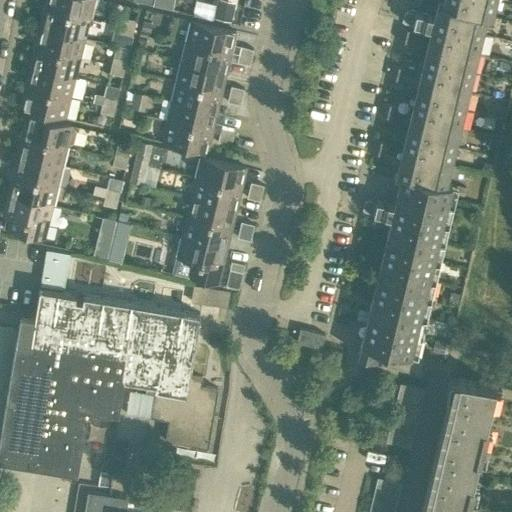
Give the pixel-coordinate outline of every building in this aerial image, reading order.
[(43,1),(42,6),(89,17),(92,0),(46,0),(46,2),(43,1)] [(360,340),(357,353),(375,357),(374,363),(419,373),(423,356),(411,353),(452,184),(446,183),(487,15),(492,16),(495,0),(448,0),(447,3),(442,2),(438,16),(406,8),(403,21),(435,28),(401,173),(406,174),(399,202),(383,198),(382,201),(367,197),(364,210),(379,213),(378,220),(394,224),(366,342),(360,340)] [(218,3),(214,18),(230,22),(234,7),(218,3)] [(44,12),(40,26),(84,37),(89,17),(42,6),(41,11),(44,12)] [(126,18),(124,26),(134,28),(135,21),(126,18)] [(140,28),(140,30),(149,32),(152,22),(142,20),(140,28)] [(191,20),(186,41),(230,51),(235,31),(191,20)] [(34,41),(33,46),(79,57),(84,37),(40,26),(36,41),(34,41)] [(124,26),(123,34),(132,36),(134,28),(124,26)] [(402,27),(399,40),(409,42),(412,29),(402,27)] [(186,41),(181,60),(226,71),(230,51),(186,41)] [(240,45),(238,53),(251,56),(253,48),(240,45)] [(34,51),(31,66),(75,76),(79,57),(33,46),(32,51),(34,51)] [(238,53),(236,61),(250,64),(251,56),(238,53)] [(117,58),(115,66),(124,67),(126,60),(117,58)] [(181,60),(177,80),(221,91),(226,71),(181,60)] [(393,64),(389,77),(400,79),(403,67),(393,64)] [(25,81),(24,86),(70,97),(75,76),(31,66),(27,81),(25,81)] [(115,66),(113,74),(122,76),(124,67),(115,66)] [(177,80),(172,100),(216,111),(221,91),(177,80)] [(231,85),(229,93),(242,96),(244,88),(231,85)] [(25,91),(21,107),(65,117),(70,97),(24,86),(22,91),(25,91)] [(229,93),(227,101),(240,104),(242,96),(229,93)] [(108,97),(106,105),(115,108),(117,99),(108,97)] [(172,100),(167,120),(211,131),(216,111),(172,100)] [(384,101),(381,114),(391,117),(394,104),(384,101)] [(511,102),(499,101),(497,115),(511,117),(511,115),(511,102)] [(106,105),(104,113),(113,116),(115,108),(106,105)] [(22,129),(20,133),(67,145),(73,142),(76,131),(71,126),(71,125),(27,114),(24,129),(22,129)] [(167,120),(162,141),(207,152),(211,131),(167,120)] [(221,125),(219,133),(232,136),(234,128),(221,125)] [(21,139),(17,154),(62,165),(67,145),(20,133),(19,138),(21,139)] [(219,133),(218,141),(231,144),(232,136),(219,133)] [(375,139),(372,152),(382,154),(385,142),(375,139)] [(138,141),(133,161),(146,164),(151,144),(138,141)] [(121,149),(119,157),(127,160),(129,152),(121,149)] [(191,167),(194,154),(175,150),(172,163),(191,167)] [(12,168),(11,173),(57,184),(62,165),(17,154),(14,169),(12,168)] [(202,156),(197,176),(241,187),(246,167),(202,156)] [(119,157),(117,165),(126,167),(127,160),(119,157)] [(133,161),(129,179),(142,182),(146,164),(133,161)] [(11,179),(8,193),(52,204),(57,184),(11,173),(10,178),(11,179)] [(197,176),(192,196),(236,207),(241,187),(197,176)] [(251,181),(249,189),(262,192),(264,184),(251,181)] [(111,189),(109,197),(118,199),(120,191),(111,189)] [(249,189),(247,197),(260,200),(262,192),(249,189)] [(2,208),(1,214),(8,215),(5,228),(44,238),(52,204),(8,193),(4,209),(2,208)] [(142,195),(140,203),(149,205),(151,198),(142,195)] [(192,196),(187,216),(232,227),(236,207),(192,196)] [(109,197),(107,205),(116,207),(118,199),(109,197)] [(119,211),(117,220),(125,222),(127,213),(119,211)] [(187,216),(182,236),(227,247),(232,227),(187,216)] [(241,220),(239,228),(252,232),(254,223),(241,220)] [(239,228),(237,236),(251,240),(252,232),(239,228)] [(182,236),(173,272),(218,283),(227,247),(182,236)] [(96,239),(93,255),(106,258),(110,243),(96,239)] [(46,248),(40,284),(56,286),(56,290),(63,291),(70,252),(46,248)] [(110,250),(108,258),(121,261),(123,253),(110,250)] [(232,260),(229,269),(243,272),(245,264),(232,260)] [(193,284),(191,300),(228,306),(230,290),(193,284)] [(6,400),(0,435),(0,458),(77,471),(87,411),(83,411),(84,408),(118,413),(124,379),(147,383),(154,384),(155,384),(153,397),(163,399),(160,417),(168,419),(165,440),(208,447),(218,387),(201,384),(202,376),(190,374),(200,313),(83,293),(82,299),(75,298),(76,293),(63,291),(56,290),(40,287),(35,316),(20,314),(16,341),(6,400)] [(300,327),(296,341),(321,347),(324,333),(300,327)] [(465,511),(496,385),(458,376),(425,511),(465,511)] [(400,382),(386,441),(411,447),(425,388),(400,382)] [(129,388),(125,412),(149,416),(154,384),(147,383),(145,391),(129,388)] [(100,471),(98,484),(109,486),(112,473),(107,472),(100,471)] [(394,511),(402,482),(377,476),(368,511),(394,511)] [(90,491),(86,511),(146,511),(148,501),(90,491)]
